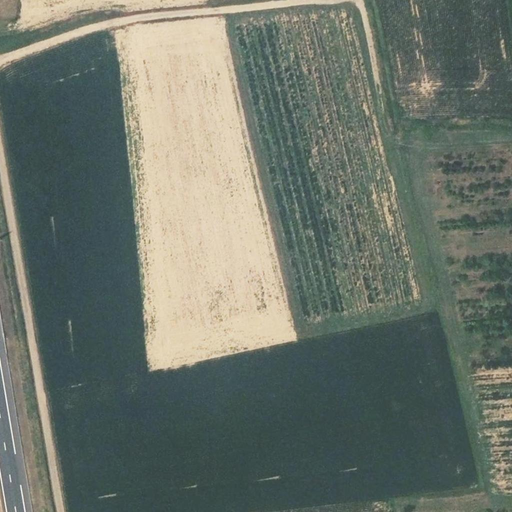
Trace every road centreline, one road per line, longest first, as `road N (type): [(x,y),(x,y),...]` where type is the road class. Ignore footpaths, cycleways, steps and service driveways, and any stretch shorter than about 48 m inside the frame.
road 1 (track): [(0,157),(60,511)]
road 2 (track): [(313,0),(145,15),(0,61)]
